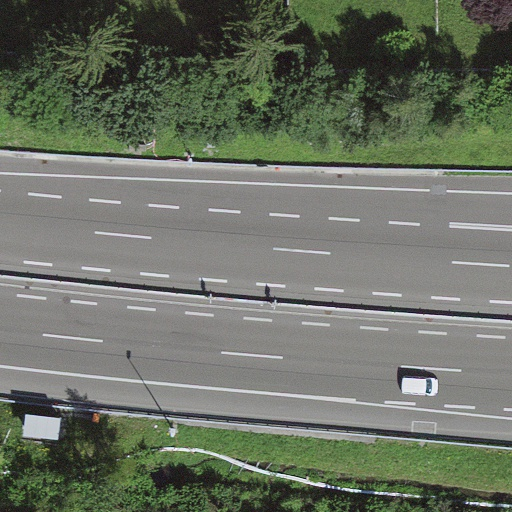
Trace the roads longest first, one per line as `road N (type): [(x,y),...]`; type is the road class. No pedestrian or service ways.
road 1 (motorway): [(0,334),(511,377)]
road 2 (motorway): [(511,268),(266,255),(0,228)]
